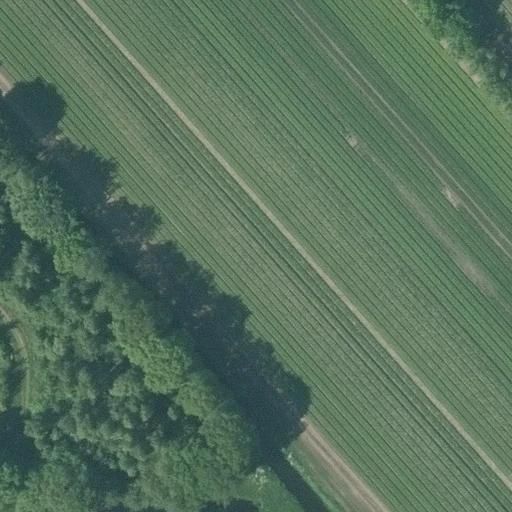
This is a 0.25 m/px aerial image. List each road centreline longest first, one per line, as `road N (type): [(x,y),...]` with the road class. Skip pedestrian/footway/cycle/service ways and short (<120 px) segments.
road 1 (track): [(16,491),(27,348),(0,310)]
road 2 (track): [(0,490),(167,511)]
